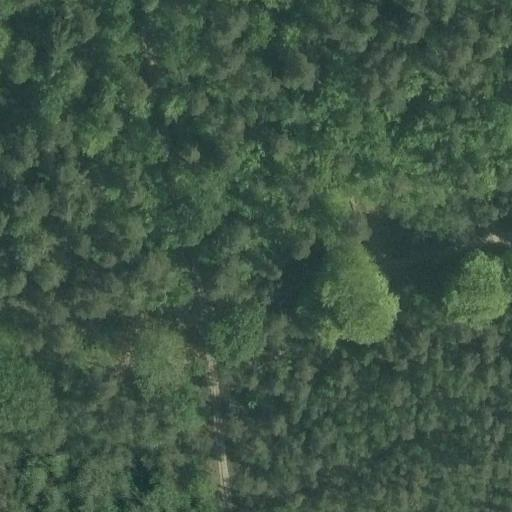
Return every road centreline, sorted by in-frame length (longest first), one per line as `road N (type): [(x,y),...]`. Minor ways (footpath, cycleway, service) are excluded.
road 1 (track): [(133,0),(204,306),(230,511)]
road 2 (track): [(0,309),(204,306),(511,234)]
